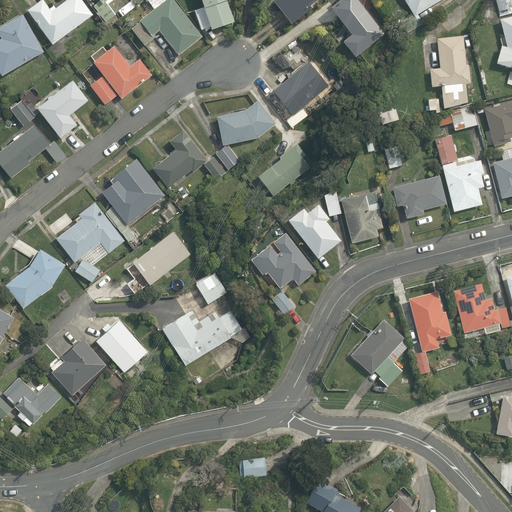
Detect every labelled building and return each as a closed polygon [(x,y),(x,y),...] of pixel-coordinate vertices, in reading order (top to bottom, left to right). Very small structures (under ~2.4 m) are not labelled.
[(44,0),(40,0),(28,9),(53,44),(94,14),(83,0),(66,0),(56,7),(54,5),(50,8),(44,0)] [(100,0),(101,0),(94,5),(106,22),(116,14),(108,4),(112,0),(100,0)] [(141,21),(132,28),(145,45),(157,36),(155,33),(160,30),(179,55),(203,36),(174,0),(165,0),(140,20),(141,21)] [(202,0),(205,7),(195,10),(202,30),(211,26),(212,28),(235,21),(227,0),(202,0)] [(275,0),(274,1),(292,23),(313,7),(311,4),(316,0),(275,0)] [(385,34),(359,0),(339,0),(331,6),(352,34),(343,40),(356,57),(385,34)] [(405,0),(414,14),(401,22),(407,32),(424,22),(419,13),(440,0),(405,0)] [(511,0),(495,0),(500,17),(511,13),(511,0)] [(0,33),(2,38),(0,38),(0,69),(3,75),(45,51),(23,13),(0,26),(0,33)] [(511,15),(500,19),(507,46),(502,45),(497,62),(511,67),(511,72),(511,74),(511,15)] [(466,64),(464,35),(437,38),(440,68),(430,69),(432,86),(441,85),(444,108),(468,101),(466,83),(471,82),(469,64),(466,64)] [(115,45),(94,61),(122,98),(153,75),(140,59),(131,66),(115,45)] [(329,85),(309,61),(274,89),(294,114),(329,85)] [(102,76),(91,85),(105,104),(117,95),(102,76)] [(38,106),(61,137),(78,124),(71,114),(89,100),(73,79),(38,106)] [(441,112),(439,98),(429,99),(430,109),(436,109),(437,112),(441,112)] [(10,108),(24,125),(36,116),(22,99),(10,108)] [(217,115),(223,144),(258,137),(276,123),(258,99),(245,109),(217,115)] [(511,101),(484,108),(495,146),(511,141),(510,137),(511,136),(511,101)] [(455,130),(478,124),(473,104),(450,111),(451,114),(453,122),(455,130)] [(383,123),(399,119),(396,108),(379,113),(383,123)] [(439,125),(453,122),(451,114),(437,117),(439,125)] [(29,161),(50,144),(34,124),(20,135),(19,134),(13,138),(15,140),(0,151),(0,161),(12,177),(30,163),(29,161)] [(177,149),(153,167),(169,188),(192,170),(194,171),(208,160),(184,129),(170,140),(177,149)] [(435,139),(442,164),(454,211),(483,203),(479,187),(485,186),(482,174),(484,173),(481,160),(476,161),(475,158),(473,158),(470,156),(458,159),(452,135),(435,139)] [(366,140),(369,152),(375,150),(372,139),(366,140)] [(259,175),(274,195),(290,182),(292,184),(296,181),(294,179),(311,166),(303,157),(306,154),(297,143),(280,156),(281,158),(259,175)] [(241,160),(228,144),(217,154),(229,170),(241,160)] [(384,149),(389,168),(404,164),(399,145),(384,149)] [(503,159),(493,162),(502,197),(511,194),(511,149),(501,152),(503,159)] [(227,172),(214,156),(205,164),(217,180),(227,172)] [(137,158),(113,176),(116,180),(102,191),(114,206),(106,211),(129,241),(136,236),(127,224),(165,195),(137,158)] [(448,203),(440,174),(393,187),(398,206),(404,204),(407,218),(425,213),(424,209),(448,203)] [(325,194),(329,216),(342,213),(337,190),(325,194)] [(350,196),(341,198),(352,242),(379,236),(377,228),(384,227),(379,208),(380,208),(376,192),(367,194),(367,192),(354,195),(354,194),(349,196),(350,196)] [(125,241),(95,202),(79,214),(83,218),(57,237),(75,262),(101,242),(109,252),(125,241)] [(304,208),(289,219),(319,258),(342,240),(327,221),(330,218),(319,204),(308,212),(304,208)] [(173,231),(133,261),(151,284),(191,254),(173,231)] [(278,253),(271,244),(252,259),(263,274),(267,271),(281,288),(293,278),(299,284),(317,270),(286,232),(274,242),(281,251),(278,253)] [(53,285),(66,264),(41,248),(29,265),(5,285),(24,308),(53,285)] [(101,269),(83,258),(76,271),(93,282),(101,269)] [(215,272),(196,283),(209,304),(227,292),(215,272)] [(502,328),(511,325),(506,307),(495,310),(492,298),(486,299),(482,283),(454,290),(464,332),(484,327),(486,334),(501,330),(499,323),(501,322),(502,328)] [(438,290),(408,298),(422,351),(440,347),(437,338),(452,335),(446,311),(443,311),(438,290)] [(295,305),(283,291),(273,299),(284,314),(295,305)] [(0,307),(0,342),(4,336),(4,335),(14,316),(0,307)] [(193,309),(163,328),(186,365),(232,337),(243,342),(252,337),(245,326),(242,328),(231,310),(220,317),(215,310),(199,319),(193,309)] [(149,351),(120,318),(97,340),(124,372),(149,351)] [(384,318),(351,354),(372,374),(375,371),(381,376),(379,378),(388,386),(403,370),(394,363),(409,346),(403,341),(406,337),(384,318)] [(65,360),(52,371),(73,395),(107,364),(83,337),(62,356),(65,360)] [(19,377),(3,393),(15,405),(15,406),(21,411),(17,415),(23,420),(24,420),(30,425),(33,423),(34,424),(43,414),(43,413),(45,411),(46,412),(61,396),(49,384),(38,394),(23,380),(19,377)] [(511,395),(504,394),(496,433),(511,435),(511,395)] [(0,416),(2,419),(13,408),(0,395),(0,416)] [(267,475),(265,456),(243,458),(239,459),(241,478),(244,477),(244,478),(267,475)] [(357,511),(361,506),(338,493),(340,490),(337,488),(338,487),(321,477),(306,501),(322,510),(321,511),(357,511)] [(411,511),(414,510),(400,495),(381,511),(411,511)]
